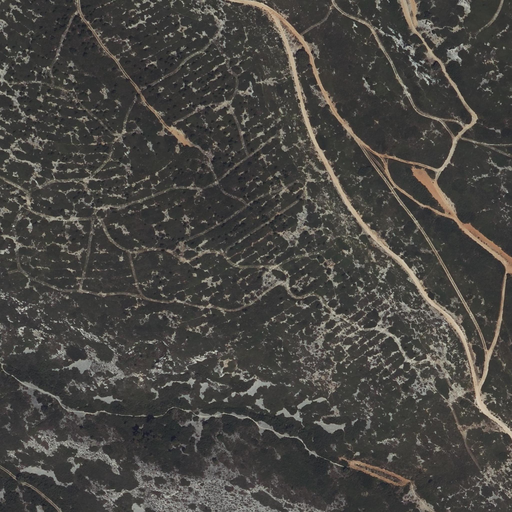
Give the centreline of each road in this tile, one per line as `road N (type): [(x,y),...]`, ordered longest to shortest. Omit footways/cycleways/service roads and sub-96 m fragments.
road 1 (track): [(244,0),(272,11),(306,125),(339,189),(460,327),(473,390),(511,439)]
road 2 (track): [(400,0),(473,113),(432,168),(354,133),(327,98),(300,36),(272,11)]
road 3 (track): [(354,133),(442,261),(487,354)]
road 4 (track): [(511,266),(476,395)]
